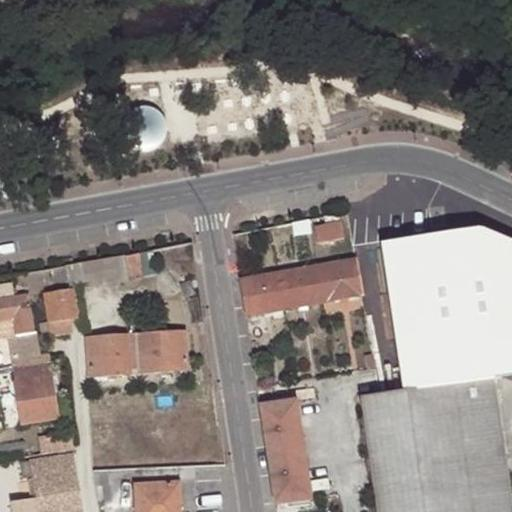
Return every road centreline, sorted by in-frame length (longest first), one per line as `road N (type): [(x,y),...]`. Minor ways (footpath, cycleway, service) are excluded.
road 1 (unclassified): [(511,212),(448,166),(395,156),(201,191)]
road 2 (residential): [(249,511),(201,191)]
road 3 (unknown): [(429,163),(471,351),(502,367),(511,409)]
road 4 (unclassified): [(201,191),(0,229)]
